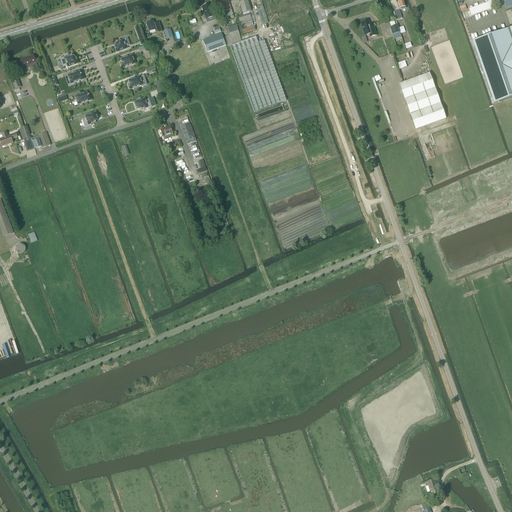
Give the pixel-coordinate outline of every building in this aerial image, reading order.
[(217,0),(225,21),(229,20),(227,16),(228,16),(232,15),(231,11),(231,10),(227,0),(217,0)] [(238,17),(242,30),(243,34),(255,31),(255,30),(254,26),(253,27),(249,11),(251,11),(247,0),(240,3),(243,13),(243,15),(238,17)] [(403,0),(398,0),(397,0),(400,10),(406,8),(403,0)] [(511,0),(502,0),(506,9),(511,7),(511,0)] [(492,1),(469,9),(472,16),(494,8),(492,1)] [(210,4),(201,7),(206,20),(214,17),(210,4)] [(396,20),(402,18),(399,10),(393,12),(396,20)] [(153,21),(146,23),(149,32),(155,30),(156,33),(161,32),(159,24),(159,23),(155,24),(155,23),(154,23),(153,21)] [(369,34),(370,37),(377,35),(373,24),(370,25),(369,21),(361,23),(365,36),(369,34)] [(138,25),(134,27),(135,30),(139,39),(143,38),(139,28),(138,25)] [(397,25),(389,28),(392,35),(399,32),(397,25)] [(511,27),(472,41),(494,104),(511,97),(511,27)] [(202,41),(207,53),(226,46),(221,34),(202,41)] [(255,37),(230,46),(254,112),(286,101),(264,40),(258,43),(255,37)] [(127,49),(126,47),(130,45),(127,38),(121,40),(121,41),(116,42),(116,43),(117,45),(114,46),(116,52),(127,49)] [(33,55),(20,60),(22,68),(36,63),(33,55)] [(121,62),(120,63),(122,68),(135,64),(132,55),(120,59),(121,62)] [(78,63),(75,57),(72,58),(72,57),(72,56),(67,57),(60,59),(63,67),(67,65),(67,67),(78,63)] [(398,70),(407,67),(405,61),(396,64),(398,70)] [(82,74),(81,74),(80,74),(79,71),(68,76),(71,84),(84,79),(82,74)] [(429,73),(399,84),(416,130),(446,118),(429,73)] [(128,84),(130,90),(142,85),(143,86),(147,85),(144,75),(140,77),(140,76),(128,81),(129,84),(128,84)] [(21,87),(18,80),(13,83),(15,89),(21,87)] [(89,95),(88,95),(87,92),(75,96),(78,105),(91,100),(89,95)] [(137,109),(140,108),(140,109),(140,110),(145,108),(145,109),(152,107),(149,99),(145,101),(145,99),(134,102),(137,109)] [(95,122),(95,120),(98,119),(95,113),(85,116),(86,118),(82,120),(85,127),(91,125),(91,124),(96,122),(95,122)] [(187,144),(194,142),(196,141),(190,125),(188,125),(181,127),(187,144)] [(27,126),(20,129),(24,139),(25,142),(24,143),(27,152),(28,151),(35,149),(32,142),(32,140),(31,140),(30,137),(27,126)] [(163,137),(164,140),(174,137),(172,133),(171,131),(170,126),(160,130),(162,137),(163,137)] [(17,137),(16,134),(7,136),(6,133),(2,134),(3,138),(0,139),(0,141),(2,147),(3,146),(4,147),(6,146),(6,145),(12,143),(11,139),(17,137)] [(39,138),(42,148),(50,145),(47,135),(46,133),(38,135),(39,138)] [(39,139),(32,142),(35,149),(41,147),(39,139)] [(0,199),(0,226),(4,236),(13,233),(0,200),(0,199)] [(31,243),(38,241),(34,232),(28,235),(31,243)] [(426,485),(426,486),(427,485),(431,494),(434,493),(433,491),(437,489),(434,480),(425,483),(426,485)] [(423,508),(414,511),(430,511),(428,506),(427,503),(422,505),(423,508)]
